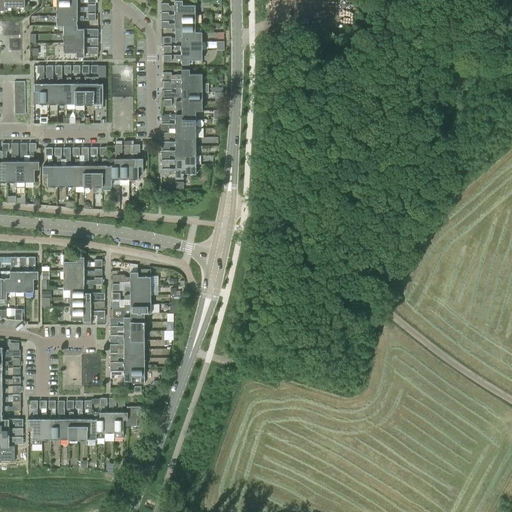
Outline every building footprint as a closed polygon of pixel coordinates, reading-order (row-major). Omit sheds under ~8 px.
[(0,0),(0,11),(6,11),(6,7),(25,7),(24,0),(0,0)] [(57,0),(58,8),(71,8),(71,3),(78,3),(84,3),(84,0),(57,0)] [(355,1),(329,0),(323,0),(323,16),(355,17),(355,1)] [(162,11),(175,11),(182,11),(183,15),(195,15),(195,5),(183,5),(183,1),(175,1),(175,6),(169,6),(169,4),(162,4),(162,11)] [(58,8),(58,17),(71,17),(71,12),(78,12),(84,12),(84,8),(78,8),(78,3),(71,3),(71,8),(58,8)] [(162,19),(176,19),(183,19),(183,24),(195,24),(195,15),(183,15),(182,11),(175,11),(175,15),(169,15),(169,13),(162,13),(162,19)] [(58,27),(64,27),(64,26),(78,26),(78,21),(84,21),(84,16),(78,16),(78,12),(71,12),(71,17),(58,17),(58,27)] [(175,29),(183,29),(183,33),(195,33),(195,32),(195,24),(183,24),(183,19),(176,19),(176,24),(169,24),(169,22),(161,22),(161,29),(175,29)] [(64,27),(64,35),(77,35),(77,39),(84,39),(84,34),(91,34),(91,37),(98,37),(98,30),(84,30),(78,30),(78,26),(64,26),(64,27)] [(182,42),(182,46),(183,46),(190,46),(190,42),(202,42),(202,32),(195,32),(195,33),(183,33),(183,29),(175,29),(176,42),(182,42)] [(64,35),(65,44),(77,44),(77,48),(84,48),(84,43),(91,43),(91,46),(98,46),(98,39),(84,39),(77,39),(77,35),(64,35)] [(176,46),(176,51),(183,51),(183,55),(190,55),(190,51),(202,51),(202,42),(190,42),(190,46),(183,46),(182,46),(176,46)] [(77,44),(65,44),(65,54),(77,54),(77,58),(84,58),(84,52),(91,52),(91,55),(98,55),(98,48),(84,48),(77,48),(77,44)] [(176,55),(176,60),(183,60),(183,65),(190,64),(193,64),(193,60),(202,60),(202,51),(190,51),(190,55),(183,55),(176,55)] [(176,74),(176,79),(183,79),(190,79),(190,84),(202,84),(202,74),(190,74),(190,70),(183,70),(183,74),(176,74)] [(50,106),(58,106),(58,92),(54,92),(54,84),(54,74),(54,72),(47,72),(47,79),(50,79),(50,84),(45,84),(45,92),(49,92),(50,106)] [(40,106),(50,106),(49,92),(45,92),(45,84),(45,74),(40,74),(40,84),(35,84),(35,92),(40,92),(40,101),(40,106)] [(58,92),(58,106),(67,106),(67,92),(62,92),(62,84),(63,84),(63,74),(58,74),(58,84),(54,84),(54,92),(58,92)] [(67,84),(63,84),(62,84),(62,92),(67,92),(67,106),(76,105),(76,92),(71,92),(71,85),(71,84),(71,78),(67,78),(67,84)] [(76,84),(71,84),(71,85),(71,92),(76,92),(76,105),(85,105),(85,92),(80,92),(80,85),(80,84),(81,84),(81,78),(76,78),(76,84)] [(85,84),(81,84),(80,84),(80,85),(80,92),(85,92),(85,105),(94,105),(94,92),(89,92),(89,84),(90,84),(90,78),(85,78),(85,84)] [(94,84),(90,84),(89,84),(89,92),(94,92),(94,105),(104,105),(103,84),(99,84),(99,78),(94,78),(94,84)] [(171,84),(171,89),(183,88),(190,88),(190,93),(203,93),(203,92),(202,84),(190,84),(190,79),(183,79),(183,84),(171,84)] [(218,92),(218,101),(226,101),(226,84),(211,84),(211,92),(218,92)] [(171,92),(171,97),(183,97),(190,96),(190,102),(203,102),(203,93),(190,93),(190,88),(183,88),(183,92),(171,92)] [(176,115),(184,115),(184,111),(196,111),(203,111),(203,102),(190,102),(190,96),(183,97),(183,102),(176,102),(176,115)] [(177,119),(177,124),(184,124),(184,120),(196,120),(196,111),(184,111),(184,115),(176,115),(162,115),(162,122),(170,122),(170,119),(177,119)] [(162,124),(162,131),(170,131),(170,129),(176,129),(177,133),(184,133),(184,129),(196,129),(196,128),(196,120),(184,120),(184,124),(177,124),(162,124)] [(162,133),(162,140),(170,140),(170,138),(177,137),(177,142),(184,142),(184,138),(196,138),(196,137),(196,129),(184,129),(184,133),(177,133),(162,133)] [(162,142),(162,149),(171,149),(171,146),(177,146),(177,151),(184,151),(184,147),(197,147),(196,138),(184,138),(184,142),(177,142),(162,142)] [(0,182),(8,182),(8,169),(12,169),(12,162),(8,162),(8,156),(7,156),(7,152),(9,151),(9,143),(2,143),(2,151),(0,151),(0,182)] [(12,151),(12,162),(12,169),(8,169),(8,182),(17,182),(17,169),(21,169),(21,162),(17,162),(17,156),(18,156),(18,143),(11,143),(11,151),(12,151)] [(21,151),(21,162),(21,169),(17,169),(17,182),(25,182),(26,169),(30,169),(30,162),(26,162),(26,156),(25,156),(25,151),(27,151),(27,143),(20,144),(20,151),(21,151)] [(121,180),(122,185),(129,185),(129,180),(130,180),(130,167),(134,167),(133,160),(129,160),(129,153),(132,153),(132,145),(124,145),(125,160),(125,167),(121,167),(121,180)] [(130,167),(130,180),(139,180),(139,172),(143,172),(143,167),(144,167),(144,160),(138,160),(138,153),(140,153),(140,145),(133,145),(133,160),(134,167),(130,167)] [(111,166),(111,180),(112,180),(120,180),(120,185),(121,185),(122,185),(121,180),(121,167),(125,167),(125,160),(120,160),(120,153),(122,153),(122,146),(115,146),(116,159),(116,160),(115,160),(115,166),(111,166)] [(177,156),(177,160),(184,160),(184,156),(197,156),(197,147),(184,147),(184,151),(177,151),(162,151),(162,158),(171,158),(171,156),(177,156)] [(30,156),(30,162),(30,169),(26,169),(25,182),(35,182),(35,170),(40,170),(40,162),(35,162),(35,156),(30,156)] [(63,166),(62,174),(67,174),(67,187),(76,186),(76,173),(71,173),(71,166),(72,166),(72,156),(67,156),(67,160),(67,166),(63,166)] [(80,166),(80,173),(85,173),(85,186),(94,186),(94,173),(90,173),(90,166),(90,156),(85,156),(85,166),(81,166),(80,166)] [(177,164),(177,169),(184,169),(184,165),(197,165),(197,156),(184,156),(184,160),(177,160),(162,160),(162,167),(171,167),(170,164),(177,164)] [(71,166),(71,173),(76,173),(76,186),(85,186),(85,173),(80,173),(80,166),(81,166),(80,159),(76,159),(76,166),(72,166),(71,166)] [(90,166),(90,173),(94,173),(94,186),(103,186),(103,173),(98,173),(98,166),(99,166),(99,159),(94,160),(95,166),(90,166)] [(98,166),(98,173),(103,173),(103,186),(112,186),(112,185),(112,180),(111,180),(111,166),(115,166),(115,160),(116,160),(116,159),(107,160),(107,159),(103,159),(103,166),(99,166),(98,166)] [(53,166),(54,166),(54,160),(49,160),(49,166),(44,167),(44,174),(48,174),(48,187),(58,187),(58,174),(53,174),(53,166)] [(53,166),(53,174),(58,174),(58,187),(67,187),(67,174),(62,174),(63,166),(63,160),(58,160),(58,166),(54,166),(53,166)] [(177,169),(162,169),(162,176),(171,176),(171,173),(177,173),(177,179),(184,179),(184,174),(197,174),(197,165),(184,165),(184,169),(177,169)] [(11,278),(7,278),(7,292),(16,292),(16,279),(21,279),(21,272),(16,272),(16,265),(18,265),(18,258),(12,258),(12,272),(11,272),(11,278)] [(21,258),(21,272),(21,279),(16,279),(16,292),(25,292),(25,279),(30,279),(30,272),(25,272),(25,265),(27,265),(27,258),(21,258)] [(30,258),(30,272),(30,279),(25,279),(25,292),(35,292),(34,279),(39,279),(39,272),(34,272),(34,265),(36,265),(36,258),(30,258)] [(65,262),(65,272),(78,271),(78,267),(85,267),(91,267),(91,263),(84,263),(84,258),(77,258),(77,262),(65,262)] [(65,272),(65,281),(78,281),(77,276),(85,276),(94,276),(94,272),(85,272),(85,267),(78,267),(78,271),(65,272)] [(112,275),(112,282),(120,282),(125,282),(131,282),(138,282),(138,286),(151,286),(151,277),(151,269),(138,269),(138,272),(131,272),(131,277),(125,277),(124,277),(124,275),(117,275),(112,275)] [(65,281),(65,290),(71,290),(85,290),(85,288),(85,285),(94,285),(94,280),(85,280),(85,276),(77,276),(78,281),(65,281)] [(125,287),(125,291),(131,291),(138,291),(138,295),(151,295),(151,286),(138,286),(138,282),(131,282),(131,287),(125,287)] [(71,290),(71,298),(84,298),(84,303),(91,303),(91,298),(97,298),(97,300),(105,300),(105,293),(85,293),(85,290),(71,290)] [(125,300),(132,300),(139,299),(138,304),(151,304),(151,295),(138,295),(138,291),(131,291),(132,295),(125,295),(125,300)] [(71,298),(71,307),(84,308),(84,312),(91,312),(91,308),(97,308),(97,310),(105,310),(105,303),(91,303),(84,303),(84,298),(71,298)] [(112,309),(112,318),(132,318),(132,314),(144,314),(151,314),(151,312),(151,304),(138,304),(139,299),(132,300),(132,304),(125,305),(125,307),(120,307),(120,309),(112,309)] [(84,308),(71,307),(71,317),(71,321),(84,321),(91,321),(91,316),(97,316),(97,319),(105,319),(105,312),(91,312),(84,312),(84,308)] [(10,308),(10,315),(18,315),(18,319),(26,319),(26,308),(10,308)] [(124,322),(124,327),(131,327),(131,323),(145,322),(144,314),(132,314),(132,318),(112,318),(110,318),(110,324),(118,324),(118,322),(124,322)] [(124,331),(124,336),(132,336),(131,332),(145,331),(145,322),(131,323),(131,327),(124,327),(110,327),(111,334),(118,334),(118,331),(124,331)] [(125,340),(125,345),(132,345),(132,340),(145,340),(145,331),(131,332),(132,336),(124,336),(110,336),(111,343),(118,343),(118,340),(125,340)] [(125,349),(125,354),(132,354),(132,349),(145,349),(145,340),(132,340),(132,345),(125,345),(111,345),(111,351),(119,351),(119,349),(125,349)] [(0,357),(3,357),(20,357),(20,350),(7,350),(6,352),(3,352),(3,348),(0,347),(0,357)] [(125,358),(125,363),(132,363),(132,359),(145,358),(145,349),(132,349),(132,354),(125,354),(111,354),(111,361),(119,361),(119,358),(125,358)] [(0,366),(3,367),(3,366),(8,366),(8,362),(3,362),(3,357),(0,357),(0,366)] [(111,363),(111,369),(119,369),(119,367),(125,367),(125,372),(132,372),(132,367),(145,367),(145,358),(132,359),(132,363),(125,363),(111,363)] [(0,375),(3,376),(3,375),(9,375),(9,371),(3,371),(3,367),(0,366),(0,375)] [(111,372),(111,379),(119,379),(119,376),(125,376),(125,382),(131,382),(132,384),(145,384),(145,377),(145,367),(132,367),(132,372),(125,372),(111,372)] [(0,384),(3,384),(9,384),(9,380),(3,380),(3,376),(0,375),(0,384)] [(0,393),(3,393),(9,393),(9,389),(3,389),(3,384),(0,384),(0,393)] [(0,402),(3,402),(9,402),(9,398),(3,398),(3,393),(0,393),(0,402)] [(96,419),(96,433),(105,433),(105,419),(110,419),(110,413),(109,413),(105,413),(105,406),(107,406),(107,399),(100,399),(100,412),(100,413),(100,419),(96,419)] [(109,399),(109,413),(110,413),(110,419),(105,419),(105,433),(114,433),(114,437),(114,419),(119,419),(119,413),(114,413),(114,406),(116,406),(116,399),(109,399)] [(119,399),(119,413),(119,419),(114,419),(114,437),(124,437),(123,427),(127,427),(127,413),(123,413),(123,406),(125,406),(125,399),(119,399)] [(0,415),(2,416),(2,411),(9,411),(9,407),(2,407),(3,402),(0,402),(0,415)] [(127,407),(127,413),(127,427),(137,427),(137,420),(142,420),(142,407),(127,407)] [(56,419),(55,426),(60,426),(60,440),(68,440),(69,440),(69,426),(64,426),(64,419),(65,419),(65,409),(58,409),(58,413),(60,413),(60,415),(60,419),(56,419)] [(38,426),(38,419),(38,413),(33,413),(33,419),(28,419),(28,427),(32,427),(32,440),(32,444),(41,444),(41,440),(43,440),(42,426),(38,426)] [(42,419),(38,419),(38,426),(42,426),(43,440),(51,440),(51,426),(47,426),(47,419),(47,413),(42,413),(42,419)] [(47,419),(47,426),(52,426),(51,440),(60,440),(60,426),(55,426),(55,419),(56,419),(56,413),(51,413),(51,419),(47,419)] [(64,419),(64,426),(69,426),(69,440),(78,440),(78,426),(74,426),(74,419),(74,413),(69,413),(69,419),(65,419),(64,419)] [(74,419),(74,426),(78,426),(78,440),(87,440),(87,426),(82,426),(83,419),(83,413),(78,413),(78,419),(74,419)] [(83,419),(82,426),(87,426),(87,440),(96,440),(96,433),(96,419),(100,419),(100,413),(91,413),(87,413),(87,419),(83,419)] [(0,424),(2,425),(2,429),(9,429),(9,424),(16,424),(16,426),(23,426),(23,420),(2,420),(2,416),(0,415),(0,424)] [(0,424),(0,433),(2,434),(3,438),(10,438),(10,433),(16,433),(16,436),(23,436),(23,429),(9,429),(2,429),(2,425),(0,424)] [(0,447),(9,447),(9,442),(16,442),(16,444),(23,444),(23,438),(10,438),(3,438),(2,434),(0,433),(0,447)] [(9,447),(0,447),(0,456),(2,457),(2,461),(15,461),(15,447),(9,447)]
